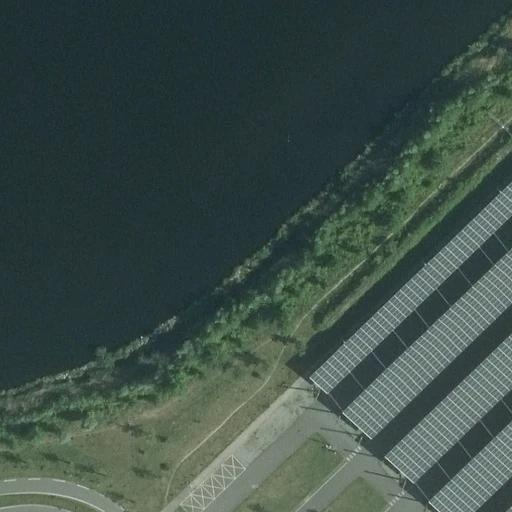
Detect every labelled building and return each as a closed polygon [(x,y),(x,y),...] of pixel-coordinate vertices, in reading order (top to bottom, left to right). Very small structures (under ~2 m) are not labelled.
[(511,211),(511,175),(313,369),(330,387),(511,211)] [(511,244),(347,404),(374,431),(511,297),(511,244)] [(511,330),(390,448),(417,476),(511,383),(511,330)] [(511,416),(433,493),(451,511),(468,511),(511,469),(511,416)] [(511,511),(511,502),(501,511),(511,511)]
